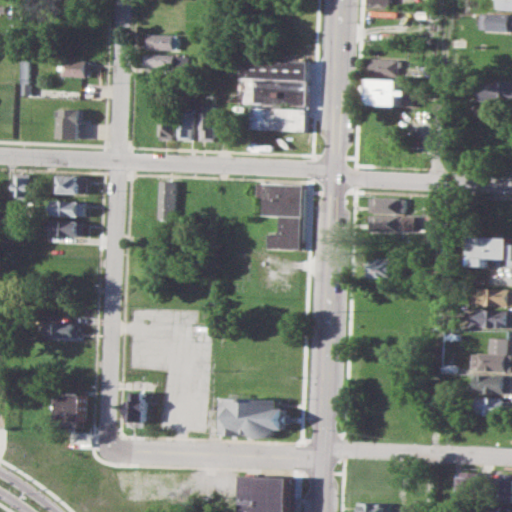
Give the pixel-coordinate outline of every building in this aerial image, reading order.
[(511,0),(511,8),(495,8),(495,0),(511,0)] [(483,12),(511,13),(511,29),(482,28),(483,12)] [(149,33),(183,35),(182,49),(148,48),(149,33)] [(62,39),(95,41),(94,55),(61,54),(62,39)] [(148,53),(193,55),(192,66),(184,65),(184,72),(152,71),(152,64),(147,64),(148,53)] [(374,57),(403,59),(402,75),(373,74),(374,57)] [(61,58),(94,60),(93,76),(63,75),(64,69),(60,69),(61,58)] [(245,58),(313,61),(312,80),(244,76),(245,58)] [(244,76),(243,102),(311,105),(312,80),(244,76)] [(375,77),(406,79),(406,88),(412,89),(412,95),(405,94),(404,105),(373,104),(375,77)] [(481,79),(511,80),(511,100),(480,98),(481,79)] [(22,83),(34,83),(33,96),(22,96),(22,83)] [(183,101),(198,102),(196,140),(181,139),(183,101)] [(203,102),(219,102),(219,140),(202,139),(203,102)] [(163,103),(180,103),(179,138),(162,138),(163,103)] [(257,105),(310,108),(309,130),(256,127),(257,105)] [(62,107),(84,108),(83,137),(61,136),(62,107)] [(18,172),(35,173),(34,199),(17,199),(18,172)] [(57,174),(90,176),(89,192),(57,191),(57,174)] [(162,179),(180,180),(179,218),(160,218),(162,179)] [(271,248),(308,250),(311,184),(262,182),(262,197),(268,197),(268,215),(285,216),(284,232),(282,233),(272,232),(271,248)] [(227,187),(250,188),(250,195),(255,196),(255,219),(243,218),(243,213),(226,213),(227,187)] [(373,196),(408,197),(407,213),(372,211),(373,196)] [(57,198),(88,200),(87,216),(51,214),(52,204),(57,204),(57,198)] [(371,214),(417,216),(416,232),(371,230),(371,214)] [(55,219),(87,221),(86,235),(50,233),(51,225),(55,225),(55,219)] [(472,262),(473,235),(511,236),(511,256),(488,256),(488,263),(472,262)] [(370,256),(401,257),(400,277),(369,276),(370,256)] [(481,286),(511,287),(511,304),(476,303),(476,291),(481,291),(481,286)] [(480,307),(511,308),(511,325),(473,324),(473,313),(480,313),(480,307)] [(50,321),(82,322),(82,336),(49,335),(50,321)] [(493,337),(510,337),(510,353),(511,353),(511,369),(482,369),(482,365),(476,365),(476,352),(493,353),(493,337)] [(446,363),(459,364),(459,373),(446,372),(446,363)] [(477,374),(511,374),(511,392),(471,392),(471,382),(477,382),(477,374)] [(61,391),(88,391),(87,426),(71,426),(72,418),(61,418),(61,391)] [(135,391),(150,391),(148,424),(134,423),(135,391)] [(478,395),(505,396),(505,400),(511,400),(511,414),(477,414),(478,395)] [(223,434),(257,435),(262,437),(270,437),(279,434),(284,429),(290,429),(294,420),(294,416),(291,407),(287,406),(285,398),(225,398),(223,434)] [(464,468),(486,469),(484,498),(463,497),(464,468)] [(440,471),(457,471),(456,501),(451,501),(451,508),(441,507),(442,501),(438,501),(440,471)] [(499,472),(511,472),(511,498),(497,498),(499,472)] [(247,511),(248,474),(296,476),(294,511),(247,511)] [(358,511),(358,499),(392,500),(391,511),(358,511)]
